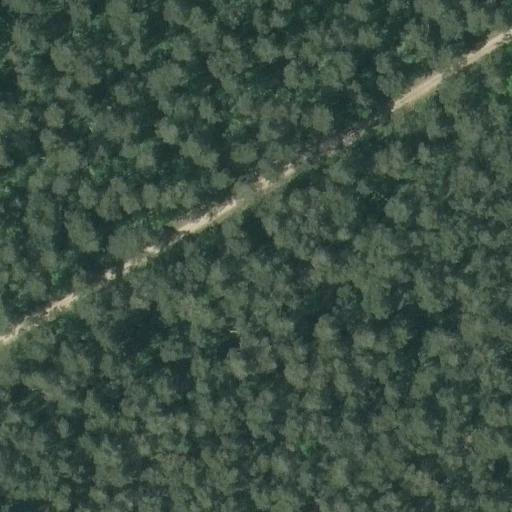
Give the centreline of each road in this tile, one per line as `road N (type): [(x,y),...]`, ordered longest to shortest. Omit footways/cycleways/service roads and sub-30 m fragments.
road 1 (track): [(511,32),(0,345)]
road 2 (unknown): [(0,303),(511,3)]
